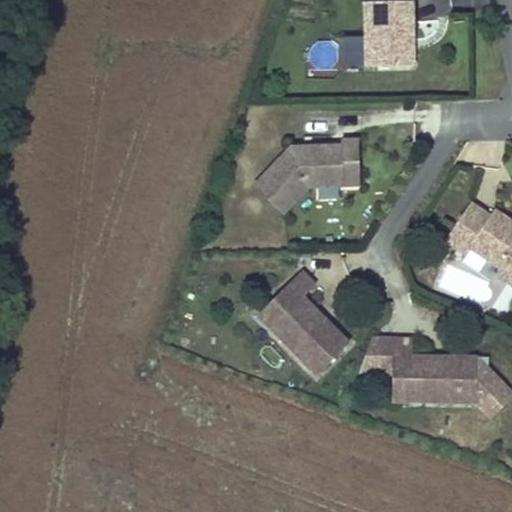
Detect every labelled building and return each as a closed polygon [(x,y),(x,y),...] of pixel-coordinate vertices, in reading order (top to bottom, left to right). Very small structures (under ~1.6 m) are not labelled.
[(366,0),(365,63),(412,64),(412,0),(366,0)] [(357,171),(356,139),(339,139),(339,145),(310,145),(310,150),(302,150),(302,146),(288,146),(253,188),(284,214),(308,185),(343,184),(343,171),(357,171)] [(357,183),(357,171),(343,171),(343,184),(357,183)] [(340,203),(340,191),(317,191),(317,203),(340,203)] [(511,221),(492,208),(488,216),(468,202),(444,240),(465,254),(469,248),(499,266),(495,273),(511,283),(511,221)] [(321,316),(315,310),(319,307),(302,291),(315,278),(302,265),(273,293),(286,307),(271,321),(316,368),(349,336),(324,312),(321,316)] [(258,308),(271,321),(286,307),(273,293),(258,308)] [(324,312),(319,307),(315,310),(321,316),(324,312)] [(478,398),(478,353),(444,352),(444,356),(435,356),(435,351),(414,351),(414,334),(394,334),(393,373),(411,374),(411,395),(478,398)] [(393,373),(393,394),(411,395),(411,374),(393,373)]
